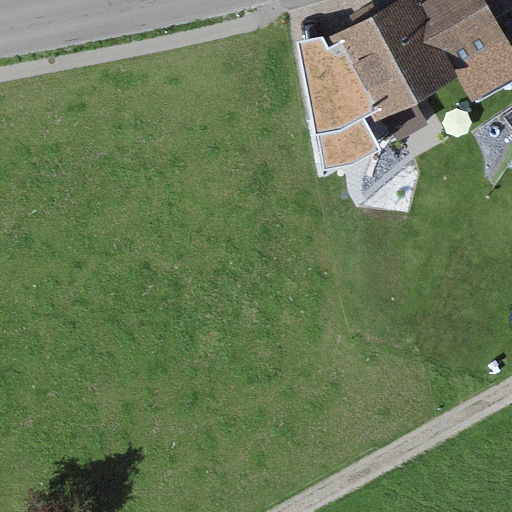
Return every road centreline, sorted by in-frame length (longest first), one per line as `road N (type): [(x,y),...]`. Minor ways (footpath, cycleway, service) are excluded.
road 1 (track): [(308,511),(511,378)]
road 2 (tertiary): [(0,32),(146,0)]
